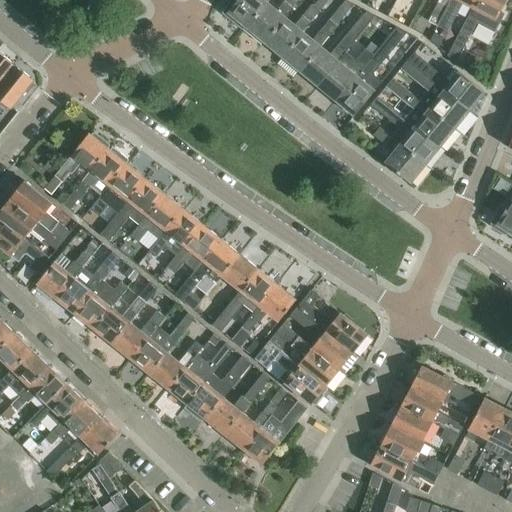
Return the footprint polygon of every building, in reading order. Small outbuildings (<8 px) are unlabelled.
[(232,0),(224,11),(224,14),(236,24),(238,24),(239,22),(246,28),(267,3),(269,0),(232,0)] [(247,29),(246,31),(246,33),(254,39),(255,39),(257,37),(264,43),(285,17),(298,0),(286,0),(277,11),(267,3),(246,28),(247,29)] [(285,17),(264,43),(281,58),(303,32),(311,23),(329,0),(319,0),(314,6),(313,5),(295,25),(285,17)] [(303,32),(281,58),(299,73),(321,47),(338,26),(338,25),(353,5),(345,0),(342,5),(330,19),(313,40),(303,32)] [(385,0),(379,12),(386,16),(394,0),(385,0)] [(440,0),(432,16),(429,21),(436,24),(438,20),(440,21),(441,19),(447,7),(451,0),(440,0)] [(440,21),(437,25),(447,30),(456,13),(457,14),(463,3),(474,9),(478,0),(451,0),(447,7),(441,19),(440,21)] [(478,0),(474,9),(453,47),(462,52),(476,26),(479,25),(495,33),(504,15),(501,13),(507,0),(478,0)] [(321,47),(299,73),(317,88),(339,62),(346,52),(375,18),(366,13),(339,46),(331,55),(321,47)] [(374,55),(335,102),(353,118),(375,92),(384,81),(375,74),(375,70),(405,34),(396,29),(374,55)] [(373,41),(368,47),(375,52),(379,46),(373,41)] [(453,47),(449,56),(457,63),(462,52),(453,47)] [(339,62),(317,88),(335,102),(374,55),(366,49),(357,61),(347,53),(346,52),(339,62)] [(0,83),(15,65),(0,53),(0,83)] [(408,61),(408,62),(470,112),(485,94),(459,73),(452,67),(446,74),(439,74),(414,53),(408,61)] [(408,62),(402,69),(418,81),(430,91),(421,101),(420,102),(455,130),(470,112),(408,62)] [(0,101),(1,101),(10,109),(25,91),(27,92),(34,84),(32,83),(33,81),(15,65),(0,83),(0,101)] [(394,78),(387,87),(393,91),(403,100),(415,109),(407,119),(415,126),(415,127),(441,148),(455,130),(420,102),(421,101),(410,92),(394,78)] [(387,87),(382,93),(388,97),(393,91),(387,87)] [(379,96),(372,105),(388,118),(399,126),(391,136),(400,144),(426,166),(441,148),(415,127),(415,126),(407,119),(395,110),(379,96)] [(381,128),(374,135),(385,144),(391,136),(381,128)] [(90,133),(45,189),(52,195),(71,172),(73,173),(82,162),(91,170),(109,148),(108,148),(110,146),(109,143),(102,137),(100,138),(98,139),(90,133)] [(400,144),(391,136),(385,144),(394,152),(385,163),(411,184),(426,166),(400,144)] [(75,191),(65,204),(71,208),(81,195),(82,196),(91,186),(92,187),(102,195),(128,163),(127,163),(128,161),(128,159),(121,152),(118,153),(117,154),(109,148),(91,170),(75,191)] [(51,159),(44,168),(53,175),(60,166),(51,159)] [(103,195),(94,206),(101,211),(103,213),(119,193),(128,200),(146,178),(128,163),(102,195),(103,195)] [(112,221),(102,234),(109,239),(120,226),(129,216),(139,225),(165,193),(146,178),(128,200),(129,200),(112,221)] [(25,181),(11,199),(64,242),(72,233),(47,212),(54,204),(25,181)] [(140,225),(131,236),(139,242),(149,229),(160,238),(166,231),(166,230),(183,208),(165,193),(139,225),(140,225)] [(11,199),(0,212),(0,217),(26,238),(33,230),(45,240),(57,250),(64,242),(11,199)] [(501,211),(492,225),(493,228),(505,236),(508,235),(509,233),(511,234),(511,201),(506,211),(504,210),(501,211)] [(160,238),(150,251),(158,257),(174,237),(184,245),(202,223),(183,208),(166,230),(166,231),(160,238)] [(0,246),(20,262),(25,255),(28,255),(35,260),(28,268),(38,275),(51,258),(45,253),(26,238),(0,217),(0,246)] [(185,246),(168,267),(176,273),(185,263),(195,271),(204,261),(203,260),(221,238),(202,223),(184,245),(185,246)] [(195,271),(176,294),(184,301),(207,275),(216,282),(222,275),(239,254),(221,238),(203,260),(204,261),(195,271)] [(94,239),(87,247),(88,247),(95,253),(101,245),(94,239)] [(126,243),(120,250),(130,258),(136,251),(126,243)] [(38,284),(57,300),(83,267),(84,268),(93,258),(84,251),(67,271),(56,262),(38,284)] [(83,267),(57,300),(76,315),(94,293),(110,273),(110,272),(121,258),(112,251),(93,275),(84,268),(83,267)] [(239,254),(222,275),(240,290),(258,269),(239,254)] [(224,311),(213,324),(222,330),(232,318),(242,306),(244,304),(254,312),(276,284),(258,269),(240,290),(233,299),(224,311)] [(121,281),(112,292),(121,299),(130,288),(121,281)] [(112,308),(94,330),(113,345),(131,323),(159,288),(152,282),(123,316),(112,308)] [(255,312),(243,326),(251,332),(260,321),(261,322),(268,313),(278,321),(296,299),(276,284),(254,312),(255,312)] [(215,285),(206,296),(213,302),(222,291),(215,285)] [(311,290),(297,307),(309,317),(309,318),(326,331),(353,354),(368,336),(351,322),(351,320),(345,315),(343,316),(340,314),(333,323),(313,306),(320,297),(311,290)] [(94,293),(76,315),(94,330),(112,308),(94,293)] [(297,307),(290,315),(314,334),(307,344),(312,348),(340,371),(353,354),(326,331),(309,318),(309,317),(297,307)] [(131,323),(113,345),(132,360),(159,326),(166,318),(158,311),(141,331),(131,323)] [(0,317),(0,349),(16,334),(0,317)] [(283,325),(270,342),(280,351),(289,340),(293,344),(292,345),(306,357),(299,366),(326,388),(340,371),(312,348),(307,344),(298,337),(283,325)] [(159,326),(132,360),(150,375),(168,353),(184,332),(178,327),(171,336),(159,326)] [(243,326),(232,339),(241,346),(252,333),(251,332),(243,326)] [(0,363),(3,360),(13,370),(14,370),(33,350),(16,334),(0,349),(0,363)] [(168,353),(150,375),(169,390),(187,368),(199,354),(200,354),(205,348),(196,340),(186,353),(187,353),(180,362),(168,353)] [(251,355),(260,344),(254,340),(245,350),(251,355)] [(270,342),(256,359),(267,369),(268,368),(275,359),(289,371),(289,377),(285,382),(284,383),(312,405),(313,404),(314,405),(316,405),(324,395),(324,393),(322,392),(326,388),(299,366),(280,351),(270,342)] [(187,368),(169,390),(187,405),(206,383),(213,374),(218,368),(219,368),(234,349),(226,343),(212,360),(208,361),(200,354),(199,354),(187,368)] [(13,370),(0,382),(0,399),(4,396),(2,393),(10,386),(20,396),(21,397),(50,367),(33,350),(14,370),(13,370)] [(206,383),(187,405),(189,406),(188,408),(188,409),(197,417),(198,416),(200,415),(206,420),(224,398),(225,398),(253,364),(243,356),(224,379),(220,380),(213,374),(206,383)] [(20,396),(12,405),(19,412),(28,402),(29,403),(38,394),(48,404),(67,384),(50,367),(21,397),(20,396)] [(421,367),(410,386),(441,402),(442,402),(446,404),(451,395),(474,407),(479,397),(452,382),(450,381),(450,378),(444,375),(441,377),(421,367)] [(224,398),(206,420),(225,435),(243,413),(271,379),(264,373),(245,398),(243,396),(234,406),(225,398),(224,398)] [(48,404),(29,422),(35,428),(48,415),(59,426),(65,420),(84,401),(67,384),(48,404)] [(410,386),(400,406),(431,422),(431,421),(446,429),(446,430),(459,437),(465,426),(437,411),(441,402),(410,386)] [(243,413),(225,435),(243,450),(261,428),(262,428),(289,393),(283,388),(255,423),(243,413)] [(470,430),(467,436),(476,440),(478,435),(488,440),(504,409),(485,399),(484,398),(468,429),(470,430)] [(59,426),(55,430),(61,436),(63,437),(72,428),(82,437),(102,417),(84,401),(65,420),(59,426)] [(261,428),(243,450),(263,466),(280,444),(281,444),(309,409),(300,401),(271,436),(262,428),(261,428)] [(400,406),(390,425),(421,442),(431,422),(400,406)] [(10,408),(2,415),(10,423),(14,418),(14,412),(10,408)] [(490,440),(486,448),(491,453),(493,451),(497,454),(497,456),(504,458),(508,450),(511,442),(511,412),(504,409),(488,440),(490,440)] [(82,437),(47,471),(54,478),(79,452),(80,453),(86,448),(96,458),(100,455),(119,435),(102,417),(82,437)] [(390,425),(380,445),(411,461),(416,451),(420,453),(425,444),(421,442),(390,425)] [(55,430),(46,439),(52,445),(61,436),(55,430)] [(446,430),(441,438),(455,446),(459,437),(446,430)] [(42,443),(41,444),(47,449),(51,445),(46,439),(42,443)] [(38,446),(31,453),(36,459),(44,450),(39,445),(38,446)] [(380,445),(369,465),(400,481),(408,485),(413,476),(416,475),(434,485),(439,476),(426,469),(411,461),(380,445)] [(100,462),(99,463),(100,464),(101,464),(110,478),(124,468),(110,452),(100,462)] [(455,456),(448,470),(459,475),(466,462),(455,456)] [(431,458),(426,469),(439,476),(444,465),(431,458)] [(100,464),(93,470),(102,483),(110,478),(101,464),(100,464)] [(485,472),(478,485),(487,490),(494,476),(485,472)] [(373,474),(369,486),(379,489),(382,479),(373,474)] [(494,476),(487,490),(498,496),(505,482),(494,476)] [(136,481),(130,486),(136,493),(145,508),(138,511),(161,511),(155,501),(136,481)] [(393,511),(400,491),(392,486),(383,511),(393,511)] [(114,511),(133,511),(120,492),(113,497),(120,508),(114,511)] [(411,497),(406,511),(418,511),(419,511),(418,511),(421,501),(411,497)] [(441,511),(443,508),(422,501),(421,501),(418,511),(419,511),(418,511),(441,511)]
